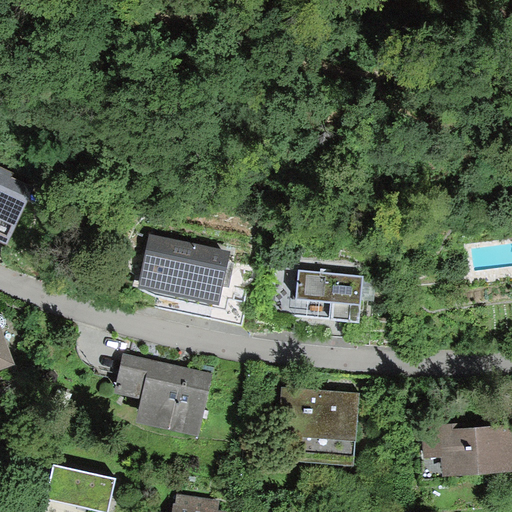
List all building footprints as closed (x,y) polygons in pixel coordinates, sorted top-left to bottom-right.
[(22,192),(0,182),(0,239),(1,240),(22,192)] [(142,289),(218,305),(228,257),(152,241),(142,289)] [(302,275),(298,318),(357,322),(360,280),(302,275)] [(202,373),(147,362),(134,426),(189,438),(202,373)] [(353,394),(273,386),(267,451),(347,459),(353,394)] [(420,428),(422,475),(506,471),(504,424),(420,428)] [(111,474),(54,464),(48,499),(105,509),(111,474)] [(160,511),(146,509),(145,511),(220,511),(222,504),(171,496),(167,511),(160,511)]
